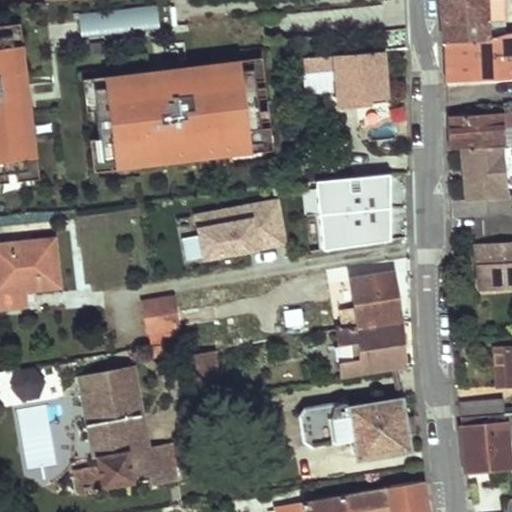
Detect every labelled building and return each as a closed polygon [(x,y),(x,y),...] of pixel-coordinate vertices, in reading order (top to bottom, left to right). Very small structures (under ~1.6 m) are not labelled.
[(506,0),(442,0),(446,40),(498,36),(507,33),(506,0)] [(155,3),(76,17),(80,41),(159,27),(155,3)] [(190,23),(191,51),(264,48),(262,20),(190,23)] [(0,38),(13,37),(28,172),(15,174),(17,185),(40,182),(21,25),(0,27),(0,38)] [(449,80),(511,75),(511,30),(507,33),(498,36),(446,40),(449,80)] [(0,175),(8,174),(15,174),(28,172),(13,37),(0,38),(0,175)] [(337,66),(341,104),(388,100),(383,49),(303,55),(304,69),(337,66)] [(94,90),(253,71),(254,83),(265,82),(263,59),(83,81),(87,113),(97,112),(94,90)] [(101,141),(103,163),(262,144),(260,132),(259,124),(258,113),(256,102),(255,91),(254,83),(253,71),(94,90),(97,112),(101,141)] [(255,91),(256,102),(268,100),(266,90),(255,91)] [(463,146),(502,143),(505,143),(504,126),(511,125),(511,110),(448,115),(449,148),(463,146)] [(258,113),(259,124),(271,123),(269,112),(258,113)] [(260,132),(262,144),(103,163),(101,141),(91,142),(95,175),(274,153),(271,131),(260,132)] [(451,216),(511,211),(511,193),(506,194),(502,143),(463,146),(466,196),(451,198),(451,216)] [(318,178),(326,246),(392,235),(391,169),(318,178)] [(8,174),(0,175),(0,186),(9,186),(8,174)] [(281,198),(250,203),(252,216),(283,210),(281,198)] [(250,203),(196,213),(205,257),(246,249),(244,241),(256,239),(257,247),(289,241),(283,210),(252,216),(250,203)] [(0,307),(22,305),(21,288),(57,284),(52,238),(0,243),(0,307)] [(244,241),(246,249),(257,247),(256,239),(244,241)] [(480,285),(511,282),(511,241),(477,244),(480,285)] [(401,320),(402,320),(393,271),(352,280),(357,308),(342,311),(345,329),(401,320)] [(143,298),(151,346),(184,340),(181,324),(178,310),(175,293),(143,298)] [(178,310),(181,324),(219,318),(216,304),(178,310)] [(342,360),(345,377),(407,367),(401,320),(345,329),(318,333),(319,341),(339,338),(340,346),(353,344),(356,358),(342,360)] [(151,346),(148,347),(150,356),(186,350),(184,340),(151,346)] [(491,348),(495,384),(511,382),(511,381),(508,346),(491,348)] [(1,398),(41,397),(40,371),(1,373),(1,398)] [(76,472),(80,493),(151,480),(153,490),(181,485),(179,470),(190,468),(192,483),(202,482),(199,463),(206,462),(201,431),(176,435),(180,458),(176,459),(174,444),(148,449),(133,372),(89,378),(93,401),(104,400),(115,452),(100,455),(102,467),(76,472)] [(463,415),(506,412),(505,398),(462,402),(463,415)] [(356,436),(359,457),(411,447),(402,399),(307,414),(310,437),(344,431),(345,437),(356,436)] [(104,400),(93,401),(100,455),(115,452),(104,400)] [(467,447),(508,444),(507,429),(511,427),(511,411),(506,412),(463,415),(467,447)] [(470,470),(510,465),(508,444),(467,447),(470,470)] [(430,511),(424,479),(345,493),(345,496),(303,503),(303,505),(279,509),(279,511),(430,511)]
